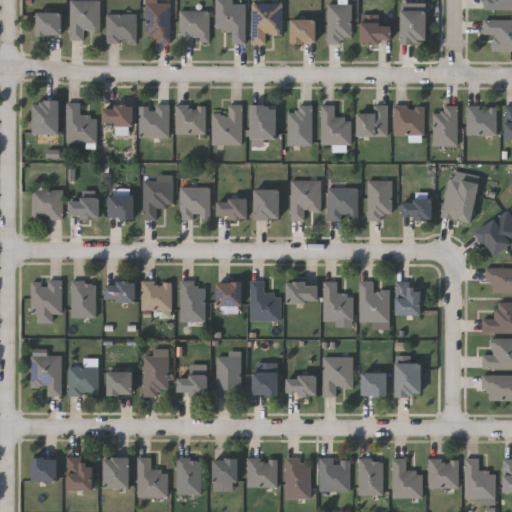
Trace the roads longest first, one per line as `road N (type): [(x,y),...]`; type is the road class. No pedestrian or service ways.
road 1 (residential): [(452,430),(449,253),(5,249)]
road 2 (residential): [(0,62),(511,76)]
road 3 (residential): [(0,511),(12,0)]
road 4 (residential): [(2,423),(511,430)]
